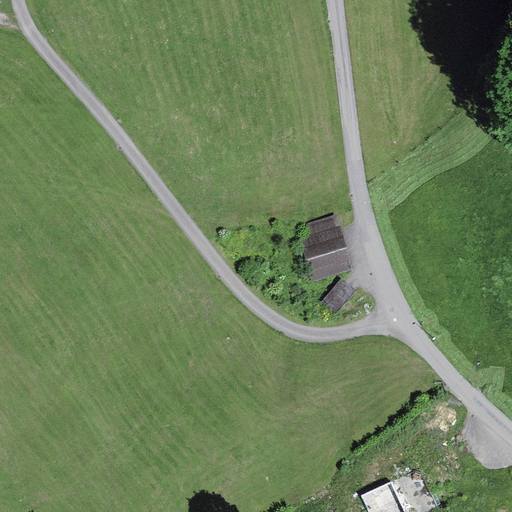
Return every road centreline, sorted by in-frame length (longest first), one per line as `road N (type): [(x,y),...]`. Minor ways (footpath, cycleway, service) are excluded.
road 1 (track): [(18,0),(58,67),(266,315),(313,336),(370,325),(394,310)]
road 2 (unclassified): [(511,437),(394,310),(354,161),(333,0)]
